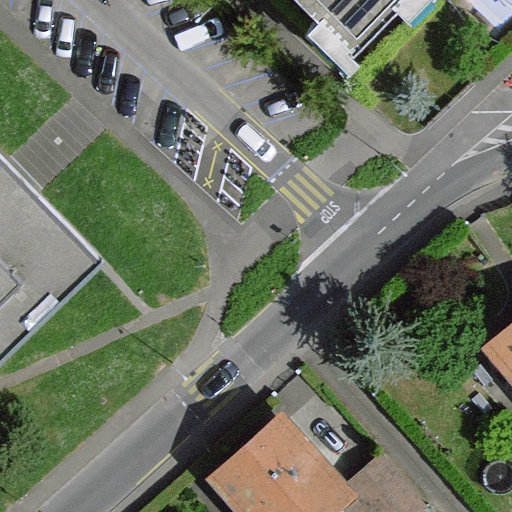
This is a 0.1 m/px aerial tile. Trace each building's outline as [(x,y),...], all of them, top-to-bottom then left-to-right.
[(299,0),(355,56),(410,0),(299,0)] [(15,166),(0,149),(0,203),(27,177),(15,166)] [(46,195),(27,177),(0,203),(0,362),(106,260),(46,195)] [(511,340),(499,351),(511,365),(511,340)] [(285,427),(224,480),(252,511),(325,511),(344,493),(285,427)] [(385,457),(349,485),(372,511),(421,511),(428,507),(385,457)]
